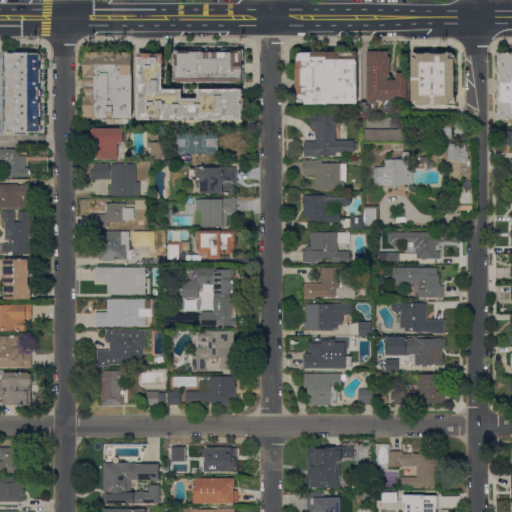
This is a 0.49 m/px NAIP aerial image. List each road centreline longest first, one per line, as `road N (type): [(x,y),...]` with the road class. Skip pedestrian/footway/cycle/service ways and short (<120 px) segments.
road 1 (residential): [(478,511),(476,0)]
road 2 (residential): [(270,511),(271,0)]
road 3 (residential): [(511,425),(0,425)]
road 4 (residential): [(64,511),(63,16)]
road 5 (secondary): [(511,16),(271,16)]
road 6 (secondary): [(271,16),(63,16)]
